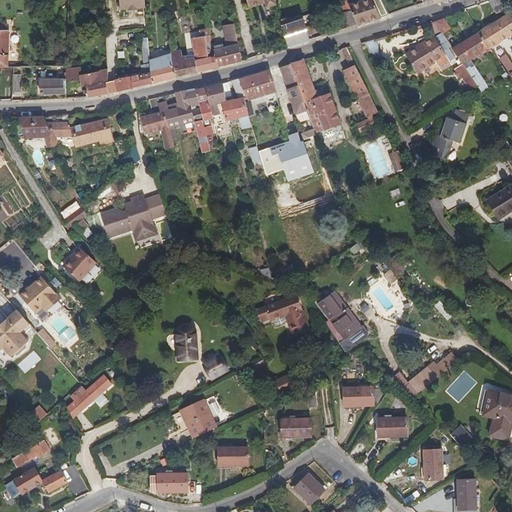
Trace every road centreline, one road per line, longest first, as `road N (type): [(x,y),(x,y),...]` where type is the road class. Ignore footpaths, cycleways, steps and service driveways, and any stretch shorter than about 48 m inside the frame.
road 1 (tertiary): [(468,0),(105,106),(0,111)]
road 2 (residential): [(73,511),(113,492),(209,510),(321,447),(398,511)]
road 3 (unknown): [(511,371),(384,317)]
